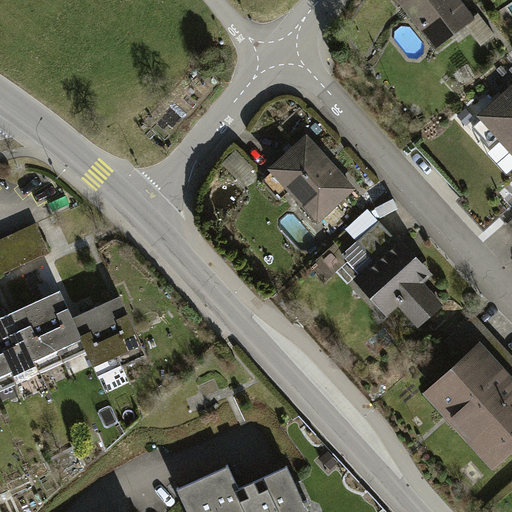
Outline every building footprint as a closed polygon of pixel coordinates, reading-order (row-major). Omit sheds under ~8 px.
[(475,17),(460,0),(395,0),(436,49),(475,17)] [(511,82),(477,115),(511,151),(511,82)] [(317,223),(356,188),(306,133),(267,168),(317,223)] [(415,324),(442,300),(425,281),(436,272),(403,235),(396,240),(369,210),(332,242),(359,272),(352,279),(386,317),(399,306),(415,324)] [(36,225),(0,241),(0,274),(8,271),(49,252),(36,225)] [(0,372),(81,336),(92,361),(141,339),(121,293),(115,295),(76,313),(63,284),(55,288),(15,306),(7,309),(0,312),(0,372)] [(511,353),(474,311),(443,339),(460,358),(424,390),(493,467),(511,450),(511,353)] [(338,462),(329,451),(320,459),(330,470),(338,462)] [(252,511),(244,492),(233,469),(181,492),(189,511),(252,511)] [(244,492),(252,511),(310,511),(292,470),(244,492)]
